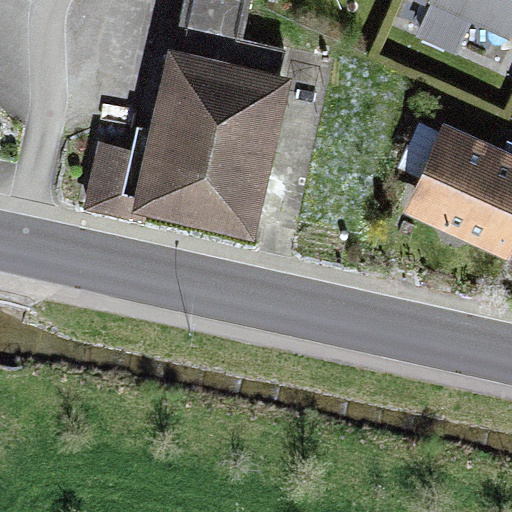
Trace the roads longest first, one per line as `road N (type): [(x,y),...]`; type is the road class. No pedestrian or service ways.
road 1 (tertiary): [(22,246),(511,356)]
road 2 (residential): [(22,246),(49,95),(54,0)]
